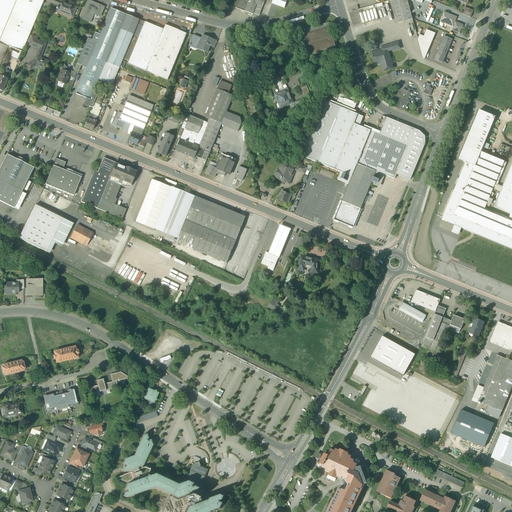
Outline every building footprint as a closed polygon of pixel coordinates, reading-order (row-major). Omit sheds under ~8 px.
[(0,0),(0,43),(8,47),(8,46),(20,51),(22,52),(43,1),(43,0),(42,0),(0,0)] [(64,3),(60,1),(60,2),(56,0),(55,0),(54,4),(58,5),(57,7),(56,7),(56,9),(57,9),(57,10),(58,9),(58,10),(58,9),(60,10),(60,12),(68,16),(68,15),(72,16),(76,8),(68,4),(64,3)] [(95,3),(88,0),(87,1),(80,18),(91,22),(94,14),(100,16),(104,7),(99,5),(95,3)] [(245,11),(249,0),(238,0),(236,8),(245,11)] [(249,0),(245,11),(253,14),(253,13),(259,16),(262,7),(263,7),(265,0),(249,0)] [(407,0),(392,0),(398,23),(413,19),(407,0)] [(359,14),(363,23),(373,19),(372,16),(374,15),(371,6),(368,7),(369,11),(366,12),(359,14)] [(139,20),(111,8),(100,34),(95,32),(92,40),(88,38),(79,59),(83,61),(81,66),(86,68),(76,94),(86,98),(90,100),(93,92),(98,80),(105,63),(119,68),(119,67),(122,61),(123,59),(130,42),(137,24),(139,20)] [(473,11),(465,8),(462,14),(470,18),(473,11)] [(457,17),(444,12),(440,22),(453,27),(454,23),(457,17)] [(350,13),(353,25),(358,24),(357,18),(353,19),(352,13),(350,13)] [(128,61),(127,64),(146,71),(163,30),(144,22),(143,26),(135,44),(128,61)] [(463,25),(456,22),(455,23),(454,23),(453,27),(454,27),(452,31),(459,33),(461,29),(463,29),(462,27),(463,25)] [(328,23),(299,31),(308,60),(337,52),(328,23)] [(165,25),(163,30),(146,71),(168,80),(187,34),(165,25)] [(427,30),(424,37),(420,35),(418,39),(422,41),(421,44),(430,47),(435,34),(427,30)] [(211,47),(215,48),(218,42),(203,35),(202,39),(194,36),(191,44),(190,46),(209,54),(211,47)] [(444,36),(434,59),(443,63),(452,40),(444,36)] [(46,44),(36,40),(37,38),(33,37),(33,39),(32,38),(29,45),(39,49),(34,60),(26,66),(30,71),(36,67),(45,70),(48,61),(40,58),(46,44)] [(130,42),(123,59),(128,61),(135,44),(130,42)] [(391,44),(381,47),(382,52),(380,53),(379,51),(371,53),(372,58),(372,59),(374,65),(375,65),(374,63),(380,62),(383,71),(392,69),(389,58),(390,58),(388,51),(392,49),(391,44)] [(10,50),(0,72),(0,75),(7,79),(10,72),(4,70),(9,58),(12,59),(12,57),(10,56),(12,51),(10,50)] [(19,54),(12,51),(10,56),(12,57),(19,60),(22,52),(20,51),(19,54)] [(224,63),(231,62),(230,52),(223,53),(224,63)] [(83,61),(79,59),(73,72),(77,74),(78,74),(81,66),(83,61)] [(119,68),(105,63),(98,80),(112,86),(119,68)] [(66,72),(62,70),(57,81),(65,85),(69,77),(70,74),(66,72)] [(189,81),(182,78),(179,86),(186,89),(189,81)] [(149,84),(140,80),(135,92),(143,96),(149,84)] [(210,119),(222,124),(226,112),(236,87),(222,81),(206,118),(210,119)] [(92,108),(87,120),(90,121),(91,118),(92,119),(94,115),(97,116),(100,111),(96,110),(98,105),(100,103),(104,93),(99,90),(97,94),(92,108)] [(287,90),(278,94),(280,98),(277,99),(280,107),(292,102),(287,90)] [(177,91),(172,102),(179,105),(184,93),(177,91)] [(93,92),(90,100),(86,98),(84,104),(83,106),(84,108),(85,109),(87,108),(88,106),(92,108),(97,94),(93,92)] [(151,111),(153,106),(133,99),(129,97),(122,114),(119,120),(130,125),(134,126),(143,130),(151,111)] [(300,101),(291,104),(294,110),(302,107),(300,101)] [(353,228),(376,171),(395,179),(396,175),(411,181),(426,144),(426,137),(421,132),(388,118),(381,135),(371,131),(354,124),(358,115),(324,101),(301,156),(352,177),(334,220),(353,228)] [(479,110),(465,145),(481,152),(495,117),(479,110)] [(240,118),(226,112),(222,124),(221,125),(238,132),(241,123),(240,118)] [(208,124),(190,116),(176,151),(189,157),(188,159),(193,161),(194,159),(195,157),(201,159),(205,150),(199,147),(208,124)] [(130,125),(119,120),(115,118),(112,126),(127,132),(130,125)] [(221,125),(222,124),(210,119),(208,124),(199,147),(205,150),(211,152),(221,125)] [(90,121),(87,120),(84,127),(92,131),(96,121),(93,120),(93,122),(90,121)] [(143,130),(134,126),(128,141),(137,145),(143,130)] [(174,137),(166,133),(158,153),(166,156),(174,137)] [(156,139),(148,136),(145,143),(153,146),(156,139)] [(511,221),(484,210),(493,189),(495,184),(504,162),(481,152),(465,145),(460,156),(458,160),(465,163),(442,220),(511,249),(511,221)] [(17,160),(7,155),(0,168),(0,201),(14,208),(34,168),(17,160)] [(236,160),(224,155),(224,156),(221,155),(218,160),(215,168),(218,170),(226,173),(230,175),(236,160)] [(65,163),(56,159),(53,166),(63,170),(65,163)] [(98,172),(94,171),(81,202),(97,209),(101,199),(114,165),(102,160),(98,172)] [(296,167),(282,161),(279,170),(277,169),(274,176),(281,179),(280,181),(289,185),(296,167)] [(511,163),(502,187),(500,192),(494,207),(511,214),(511,163)] [(114,165),(101,199),(113,204),(122,182),(131,185),(137,172),(129,169),(128,172),(125,171),(125,169),(114,165)] [(215,168),(209,165),(205,174),(215,178),(216,173),(217,173),(218,170),(215,168)] [(307,168),(299,165),(297,171),(304,174),(307,168)] [(63,170),(53,166),(45,184),(73,196),(81,177),(63,170)] [(247,170),(239,167),(237,173),(236,173),(236,174),(235,178),(242,181),(247,170)] [(171,187),(153,180),(136,222),(154,230),(171,187)] [(171,187),(154,230),(179,239),(195,197),(171,187)] [(290,195),(282,192),(279,200),(286,203),(288,203),(291,195),(290,195)] [(245,217),(195,197),(179,239),(176,243),(226,263),(245,217)] [(113,204),(101,199),(97,209),(122,219),(126,209),(113,204)] [(62,219),(35,205),(19,238),(46,252),(51,242),(62,219)] [(62,219),(51,242),(62,247),(73,224),(62,219)] [(84,229),(77,225),(70,238),(77,242),(75,245),(83,250),(85,246),(81,244),(88,231),(84,229)] [(117,246),(88,231),(81,244),(85,246),(110,259),(117,246)] [(305,240),(298,238),(294,246),(301,249),(305,240)] [(117,246),(110,259),(115,261),(121,249),(117,246)] [(261,264),(274,270),(279,257),(266,252),(261,264)] [(318,261),(301,256),(297,269),(302,271),(304,265),(311,266),(311,272),(317,272),(318,261)] [(42,280),(27,280),(27,296),(42,296),(42,280)] [(16,283),(7,283),(7,291),(11,291),(11,293),(19,293),(19,289),(19,288),(20,288),(20,283),(16,283)] [(440,300),(416,290),(411,302),(435,312),(440,300)] [(268,307),(276,312),(280,306),(278,305),(280,302),(274,298),(273,300),(268,307)] [(426,316),(402,303),(398,309),(422,322),(426,316)] [(446,309),(438,306),(434,315),(442,318),(446,309)] [(442,318),(434,315),(421,347),(438,354),(442,345),(433,341),(442,318)] [(464,320),(454,316),(451,321),(452,322),(450,325),(460,330),(464,320)] [(442,318),(433,341),(442,345),(450,325),(452,322),(451,321),(442,318)] [(484,322),(475,319),(472,325),(471,324),(470,327),(471,328),(469,334),(469,333),(478,336),(477,337),(478,337),(484,322)] [(511,329),(499,324),(491,342),(511,350),(511,329)] [(370,358),(403,376),(415,355),(382,337),(370,358)] [(75,347),(54,352),(55,356),(53,356),(54,360),(56,359),(56,363),(57,363),(57,364),(61,363),(61,362),(73,359),(74,360),(77,359),(77,358),(77,354),(78,354),(77,350),(76,351),(75,347)] [(461,349),(459,356),(464,358),(467,351),(461,349)] [(479,399),(478,402),(478,403),(480,404),(481,403),(489,406),(502,411),(511,386),(511,361),(497,355),(479,399)] [(464,358),(459,356),(451,374),(457,377),(464,358)] [(21,361),(3,365),(3,367),(1,367),(3,374),(5,374),(5,375),(9,374),(10,375),(19,373),(19,372),(23,371),(23,369),(25,369),(23,362),(21,362),(21,361)] [(120,372),(110,375),(112,382),(116,381),(116,382),(128,379),(128,377),(120,372)] [(103,379),(96,381),(98,386),(99,392),(106,391),(104,384),(103,379)] [(112,382),(104,384),(106,391),(118,388),(116,382),(116,381),(112,382)] [(98,386),(86,389),(87,395),(99,392),(98,386)] [(484,388),(478,386),(473,397),(472,400),(477,402),(478,399),(479,399),(484,388)] [(154,391),(148,388),(147,390),(146,390),(146,392),(143,399),(154,404),(155,401),(156,401),(156,399),(158,393),(156,392),(156,390),(154,391)] [(54,394),(43,397),(47,412),(52,410),(53,412),(78,405),(74,389),(67,391),(67,392),(54,396),(54,394)] [(9,404),(3,406),(5,414),(8,414),(8,416),(16,414),(16,416),(23,414),(20,404),(10,406),(9,404)] [(485,414),(488,415),(489,414),(499,418),(502,411),(489,406),(485,414)] [(494,424),(461,410),(451,434),(484,447),(494,424)] [(157,411),(133,419),(135,424),(159,417),(157,411)] [(94,426),(91,427),(91,429),(89,429),(89,433),(92,433),(92,435),(94,434),(94,435),(95,435),(98,437),(100,434),(101,434),(101,433),(100,426),(100,425),(94,426)] [(70,433),(57,426),(53,434),(58,436),(61,437),(67,440),(70,433)] [(56,438),(48,434),(45,440),(48,441),(48,440),(54,443),(56,438)] [(142,466),(143,466),(152,445),(151,442),(151,440),(149,441),(148,441),(147,441),(147,440),(148,438),(148,435),(147,434),(145,435),(143,436),(134,456),(125,459),(124,462),(123,464),(124,465),(125,465),(126,466),(126,467),(123,467),(122,470),(122,471),(126,472),(127,472),(142,466)] [(510,466),(511,460),(511,439),(502,435),(492,458),(510,466)] [(92,442),(85,438),(84,441),(83,441),(81,445),(87,447),(95,451),(98,445),(98,444),(92,442)] [(61,447),(48,440),(45,446),(47,447),(45,451),(46,451),(46,452),(48,453),(49,452),(49,453),(50,454),(52,455),(53,454),(55,455),(58,450),(59,451),(61,447)] [(12,445),(7,442),(1,455),(12,461),(16,454),(17,451),(16,451),(10,448),(12,445)] [(83,453),(76,449),(73,456),(85,461),(88,455),(83,453)] [(360,468),(357,469),(356,470),(355,469),(357,465),(353,463),(354,461),(350,459),(351,457),(347,455),(348,453),(340,449),(339,451),(335,450),(334,452),(330,450),(328,455),(324,454),(319,464),(323,465),(322,467),(326,469),(325,471),(329,473),(328,475),(336,479),(337,477),(341,479),(342,481),(340,482),(341,485),(343,484),(343,486),(342,490),(341,489),(340,489),(339,491),(338,491),(336,495),(337,495),(335,501),(333,500),(332,502),(333,503),(331,506),(330,506),(328,510),(329,510),(328,511),(350,511),(351,511),(350,510),(352,507),(354,503),(355,499),(356,499),(358,495),(357,495),(359,491),(360,491),(362,486),(361,485),(362,483),(364,482),(360,468)] [(370,460),(366,449),(361,451),(365,462),(370,460)] [(25,450),(24,450),(22,455),(18,463),(26,467),(32,454),(25,450)] [(85,461),(73,456),(70,462),(77,465),(82,467),(85,461)] [(49,461),(43,458),(40,464),(51,469),(54,463),(49,461)] [(194,466),(193,465),(187,478),(188,479),(190,480),(189,482),(191,483),(192,484),(191,486),(191,487),(191,488),(194,487),(198,488),(197,490),(196,492),(195,492),(196,493),(195,493),(198,499),(199,499),(199,498),(206,495),(205,494),(205,493),(206,493),(206,492),(206,491),(205,491),(205,490),(204,490),(203,490),(203,487),(203,483),(203,480),(204,476),(207,470),(200,467),(200,466),(199,462),(195,464),(194,466)] [(51,469),(40,464),(37,470),(42,472),(48,475),(51,469)] [(142,468),(142,466),(127,472),(128,473),(123,475),(122,476),(121,476),(120,476),(120,477),(119,476),(119,477),(118,477),(117,477),(116,478),(115,478),(126,483),(127,483),(128,484),(127,485),(125,489),(124,490),(126,491),(126,490),(126,491),(127,491),(127,492),(124,493),(123,497),(124,498),(125,497),(126,498),(154,488),(167,494),(171,496),(170,497),(169,496),(167,500),(163,509),(162,509),(161,511),(211,511),(221,509),(223,505),(223,504),(222,503),(221,503),(220,502),(221,501),(220,501),(223,500),(225,497),(223,496),(221,495),(193,505),(193,504),(192,504),(194,503),(194,502),(196,503),(196,502),(197,502),(199,502),(198,500),(198,499),(195,493),(196,493),(195,492),(196,492),(197,490),(198,488),(194,487),(191,488),(191,487),(191,486),(192,484),(191,483),(189,482),(187,482),(178,485),(155,474),(149,477),(149,476),(148,476),(148,475),(148,474),(149,474),(149,473),(149,472),(150,472),(149,472),(150,470),(150,468),(146,470),(145,467),(142,468)] [(371,480),(365,466),(360,468),(364,482),(365,482),(371,480)] [(75,470),(68,467),(66,471),(77,476),(78,473),(79,472),(75,470)] [(394,474),(386,470),(376,492),(391,499),(396,488),(398,483),(400,479),(394,475),(394,474)] [(464,483),(437,470),(435,475),(462,488),(464,483)] [(77,476),(66,471),(63,478),(70,481),(73,483),(74,483),(77,476)] [(7,477),(2,488),(8,491),(13,480),(7,477)] [(22,483),(16,480),(12,488),(18,491),(22,483)] [(26,485),(22,483),(18,491),(27,489),(26,485)] [(68,487),(62,484),(62,485),(61,485),(60,485),(60,487),(60,488),(59,490),(71,495),(73,490),(68,487)] [(27,489),(18,491),(22,504),(32,501),(29,489),(27,489)] [(71,495),(59,490),(58,492),(57,492),(56,493),(57,495),(62,498),(68,501),(71,495)] [(445,496),(443,500),(430,494),(430,493),(425,490),(420,501),(440,510),(439,511),(450,511),(455,501),(445,496)] [(94,511),(98,504),(100,503),(99,501),(102,495),(102,494),(100,495),(99,494),(98,493),(97,493),(96,493),(95,494),(94,495),(94,496),(94,497),(92,497),(85,511),(94,511)] [(405,496),(402,502),(401,501),(398,506),(390,502),(387,507),(396,511),(412,511),(415,507),(413,507),(416,501),(405,496)] [(60,503),(54,501),(53,501),(52,501),(52,503),(52,504),(51,506),(63,511),(65,506),(60,503)]
